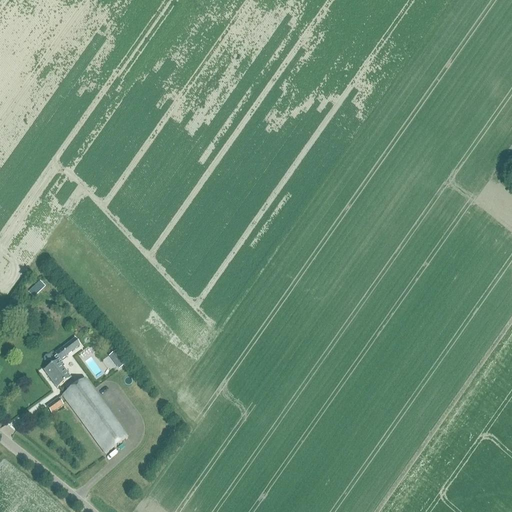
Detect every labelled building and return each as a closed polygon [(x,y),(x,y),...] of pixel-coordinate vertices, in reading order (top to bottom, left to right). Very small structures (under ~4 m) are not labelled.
[(64,367),(60,361),(66,356),(66,355),(79,347),(74,340),(62,349),(55,354),(56,356),(54,358),(57,362),(44,371),(57,389),(70,379),(62,369),(64,367)] [(123,359),(115,365),(119,370),(127,364),(123,359)] [(84,381),(62,397),(105,456),(127,440),(84,381)] [(106,400),(111,397),(104,387),(99,390),(106,400)] [(58,399),(47,407),(52,414),(63,406),(58,399)] [(27,406),(30,411),(39,406),(35,400),(27,406)]
